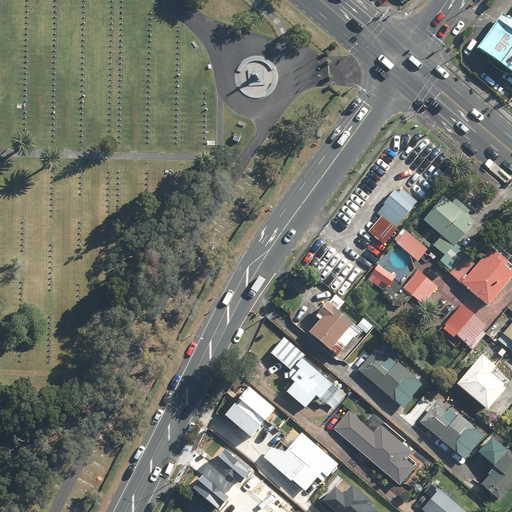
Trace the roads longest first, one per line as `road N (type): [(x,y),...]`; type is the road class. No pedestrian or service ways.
road 1 (secondary): [(402,62),(246,281),(128,511)]
road 2 (primary): [(402,62),(511,154)]
